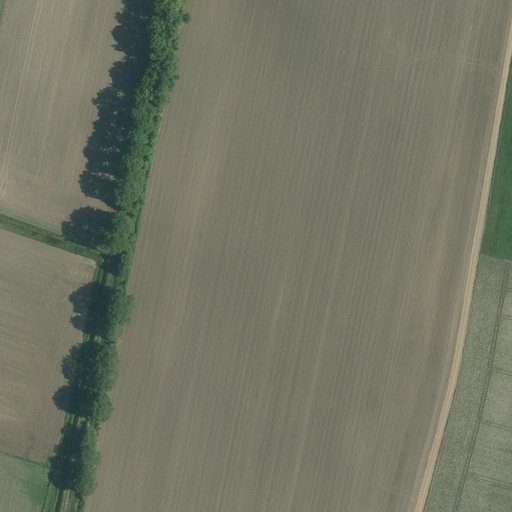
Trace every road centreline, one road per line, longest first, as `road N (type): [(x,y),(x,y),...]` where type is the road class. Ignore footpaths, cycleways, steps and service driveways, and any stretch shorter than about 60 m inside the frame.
road 1 (track): [(419,511),(449,402),(511,41)]
road 2 (track): [(62,511),(113,268)]
